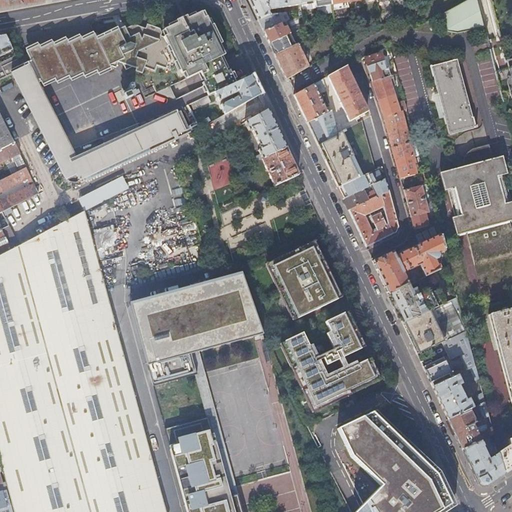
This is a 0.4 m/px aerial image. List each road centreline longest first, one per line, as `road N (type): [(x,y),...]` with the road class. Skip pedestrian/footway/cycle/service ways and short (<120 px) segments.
road 1 (residential): [(233,0),(352,261)]
road 2 (residential): [(352,261),(473,511)]
road 3 (residential): [(113,285),(175,511)]
road 4 (residential): [(352,261),(406,229),(358,75)]
road 5 (residential): [(0,21),(122,0)]
